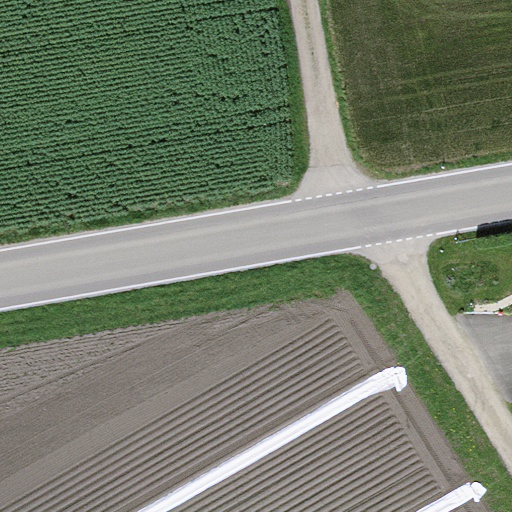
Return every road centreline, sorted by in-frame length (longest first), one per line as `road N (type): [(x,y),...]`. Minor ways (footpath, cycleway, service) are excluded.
road 1 (tertiary): [(0,278),(511,193)]
road 2 (track): [(381,214),(511,430)]
road 3 (track): [(338,219),(302,0)]
